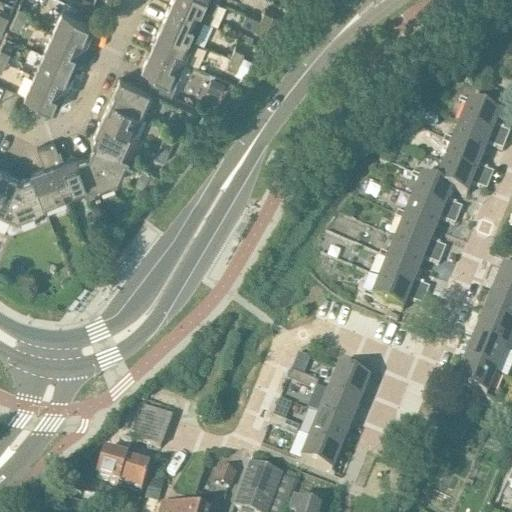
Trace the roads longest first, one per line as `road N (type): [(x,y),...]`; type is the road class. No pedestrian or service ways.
road 1 (residential): [(511,164),(426,377),(312,330),(286,336),(241,447),(196,440)]
road 2 (tertiary): [(66,371),(95,367),(131,346),(159,313),(280,124),(290,92)]
road 3 (tertiary): [(290,92),(267,113),(126,314),(86,339),(49,341)]
road 4 (residential): [(0,119),(31,134),(72,119),(130,0)]
road 5 (residential): [(0,485),(49,426),(66,371)]
road 6 (tertiary): [(290,92),(373,0)]
